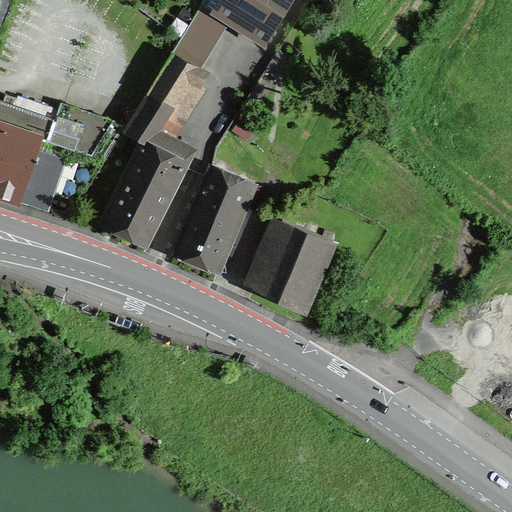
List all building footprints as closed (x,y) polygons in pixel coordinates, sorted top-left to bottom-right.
[(0,0),(0,29),(10,0),(0,0)] [(229,19),(262,41),(289,0),(204,0),(203,3),(229,19)] [(199,67),(229,19),(203,3),(172,53),(199,67)] [(141,139),(152,145),(161,131),(201,68),(199,67),(172,53),(146,93),(148,94),(125,131),(141,139)] [(0,193),(20,200),(43,135),(50,116),(8,102),(0,99),(0,193)] [(56,118),(50,116),(43,135),(105,157),(122,133),(126,126),(61,106),(56,118)] [(252,127),(238,118),(231,129),(245,138),(252,127)] [(100,222),(148,243),(195,148),(161,131),(152,145),(141,139),(100,222)] [(195,203),(238,221),(255,181),(212,163),(195,203)] [(174,252),(216,270),(238,221),(195,203),(174,252)] [(304,312),(334,240),(282,217),(253,287),(304,312)] [(76,408),(81,438),(111,432),(105,403),(76,408)]
